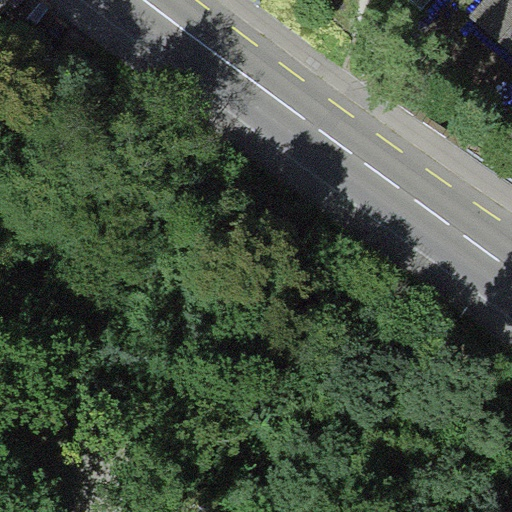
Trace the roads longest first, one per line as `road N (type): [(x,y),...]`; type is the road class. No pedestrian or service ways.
road 1 (secondary): [(161,0),(302,118),(511,269)]
road 2 (track): [(0,378),(92,511)]
